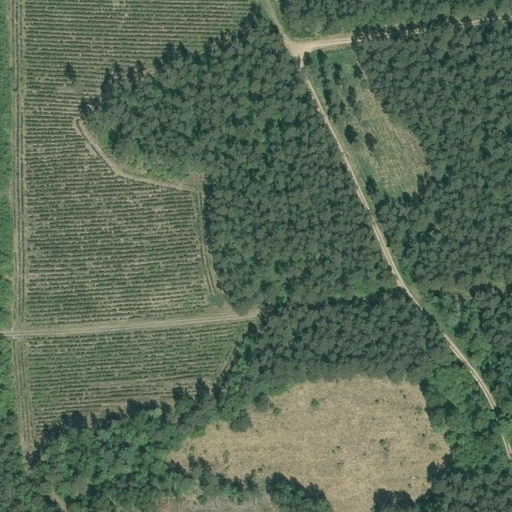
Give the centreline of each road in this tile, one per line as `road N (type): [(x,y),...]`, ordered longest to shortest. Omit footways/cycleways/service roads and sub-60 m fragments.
road 1 (track): [(511,473),(488,388),(406,298),(274,0)]
road 2 (track): [(511,15),(295,50)]
